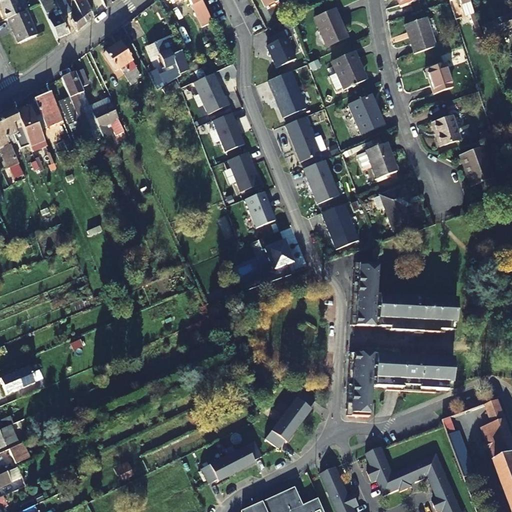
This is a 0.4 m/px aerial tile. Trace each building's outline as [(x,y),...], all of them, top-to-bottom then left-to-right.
[(23,13),(17,0),(0,0),(0,7),(6,20),(8,19),(23,13)] [(54,6),(51,0),(38,0),(40,5),(56,40),(66,34),(60,16),(62,15),(60,10),(57,12),(54,6)] [(65,0),(59,0),(57,1),(58,4),(60,10),(62,15),(63,16),(71,13),(65,0)] [(73,0),(79,14),(71,20),(76,31),(93,18),(85,0),(73,0)] [(186,0),(190,7),(195,4),(204,20),(209,17),(201,0),(169,0),(172,5),(180,0),(186,0)] [(180,0),(184,6),(188,8),(190,7),(186,0),(180,0)] [(457,0),(464,17),(469,15),(473,13),(468,0),(448,0),(449,2),(454,0),(457,0)] [(511,15),(485,25),(490,36),(511,27),(511,0),(511,1),(511,3),(508,6),(511,15)] [(23,13),(8,19),(18,43),(36,36),(26,11),(23,13)] [(326,47),(346,37),(334,11),(314,20),(326,47)] [(473,13),(469,15),(474,30),(479,28),(473,13)] [(413,54),(434,47),(424,19),(404,26),(413,54)] [(486,38),(490,36),(485,25),(481,26),(486,38)] [(162,76),(167,86),(191,71),(173,35),(154,45),(169,73),(162,76)] [(295,60),(284,38),(266,48),(276,70),(295,60)] [(115,73),(120,70),(130,86),(136,82),(135,80),(140,77),(136,70),(136,69),(119,44),(103,54),(115,73)] [(359,68),(352,53),(330,62),(343,90),(362,81),(356,69),(359,68)] [(432,95),(452,88),(444,64),(424,71),(432,95)] [(75,74),(81,88),(88,85),(82,71),(75,74)] [(283,119),(305,110),(290,73),(267,82),(276,102),(277,102),(279,107),(278,107),(283,119)] [(75,96),(83,93),(81,88),(75,74),(61,80),(81,126),(83,132),(89,130),(75,96)] [(212,75),(192,84),(207,116),(228,106),(224,97),(223,98),(220,92),(218,91),(217,89),(218,88),(212,75)] [(174,83),(162,90),(165,97),(178,89),(174,83)] [(34,99),(35,103),(29,106),(29,108),(34,119),(40,116),(46,129),(63,122),(50,92),(34,99)] [(91,134),(99,131),(89,107),(83,93),(75,96),(89,130),(83,132),(85,138),(89,147),(96,144),(91,134)] [(377,115),(369,96),(347,106),(360,135),(380,126),(376,116),(377,115)] [(60,103),(71,130),(73,130),(80,127),(68,99),(60,103)] [(123,133),(110,105),(108,100),(89,107),(99,131),(108,153),(114,150),(117,149),(106,125),(109,124),(115,136),(123,133)] [(29,108),(15,114),(19,122),(21,126),(32,154),(46,148),(34,119),(29,108)] [(15,129),(13,125),(19,122),(15,114),(14,111),(0,117),(0,122),(7,139),(17,134),(15,129)] [(244,145),(231,114),(211,122),(224,153),(244,145)] [(439,147),(458,140),(450,117),(431,124),(439,147)] [(304,118),(284,126),(299,164),(319,155),(304,118)] [(0,152),(7,170),(12,168),(18,165),(14,156),(11,149),(7,139),(0,122),(0,152)] [(75,142),(85,138),(83,132),(81,126),(80,127),(73,130),(75,134),(72,135),(75,142)] [(395,172),(385,144),(365,151),(366,154),(357,157),(362,171),(371,167),(376,179),(395,172)] [(338,153),(335,146),(329,149),(332,156),(338,153)] [(11,149),(14,156),(20,153),(18,148),(16,147),(11,149)] [(471,185),(492,178),(481,149),(458,158),(464,173),(467,172),(471,185)] [(111,161),(117,159),(114,150),(108,153),(111,161)] [(260,185),(247,154),(227,162),(240,194),(260,185)] [(338,197),(324,162),(302,171),(317,206),(338,197)] [(18,165),(12,168),(17,180),(24,178),(18,165)] [(235,184),(230,170),(223,172),(229,186),(235,184)] [(406,200),(402,189),(380,197),(393,231),(409,225),(400,202),(406,200)] [(263,194),(244,201),(256,230),(274,222),(263,194)] [(357,203),(350,205),(353,212),(359,210),(357,203)] [(358,242),(343,206),(321,214),(336,251),(358,242)] [(278,233),(258,242),(262,252),(264,250),(273,271),(292,264),(288,254),(287,255),(285,251),(287,250),(283,242),(282,243),(278,233)] [(377,266),(355,264),(351,327),(389,329),(389,332),(413,334),(413,336),(422,336),(422,334),(438,335),(439,332),(451,332),(451,325),(455,325),(457,300),(375,296),(377,267),(377,266)] [(153,279),(158,277),(156,271),(150,273),(153,279)] [(453,384),(454,360),(350,354),(348,386),(347,417),(369,418),(371,387),(371,380),(375,380),(374,387),(386,388),(386,391),(436,394),(436,391),(448,391),(449,384),(453,384)] [(0,382),(5,394),(34,384),(27,366),(0,375),(0,382)] [(312,400),(301,392),(283,416),(298,427),(304,420),(303,418),(309,410),(315,402),(312,400)] [(511,511),(511,441),(498,403),(485,407),(491,427),(481,431),(511,511)] [(311,411),(309,410),(303,418),(304,420),(311,411)] [(298,427),(283,416),(265,440),(277,449),(279,450),(284,442),(291,434),(293,435),(298,427)] [(0,431),(14,425),(10,417),(0,421),(0,431)] [(451,419),(442,422),(448,437),(456,434),(451,419)] [(0,449),(18,442),(15,434),(23,430),(20,422),(14,425),(0,431),(0,449)] [(293,435),(291,434),(284,442),(286,444),(293,435)] [(448,437),(464,480),(475,476),(459,434),(448,437)] [(262,458),(254,443),(227,457),(236,474),(245,470),(244,467),(253,462),(262,458)] [(13,448),(18,460),(23,458),(18,446),(13,448)] [(346,491),(336,469),(320,476),(335,511),(461,511),(436,456),(393,475),(381,449),(365,456),(369,464),(371,465),(373,469),(367,471),(367,473),(372,485),(377,482),(384,498),(399,491),(400,494),(412,488),(411,485),(415,483),(416,484),(425,480),(426,482),(430,481),(432,484),(430,485),(437,500),(432,502),(436,511),(355,511),(354,510),(359,508),(354,496),(352,495),(347,497),(345,494),(346,491)] [(236,474),(227,457),(200,471),(208,486),(216,481),(226,477),(227,479),(236,474)] [(14,463),(0,469),(0,476),(6,473),(17,468),(14,463)] [(0,488),(11,483),(6,473),(0,476),(0,488)] [(295,491),(244,511),(318,511),(315,505),(303,510),(295,491)]
